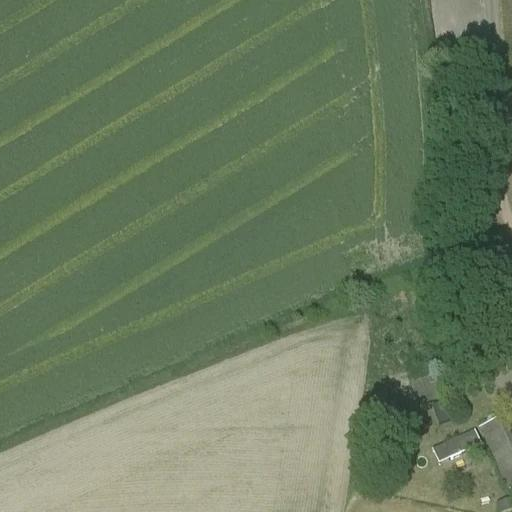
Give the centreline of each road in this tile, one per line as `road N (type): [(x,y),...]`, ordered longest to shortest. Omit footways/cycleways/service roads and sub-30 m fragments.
road 1 (unknown): [(511,114),(469,246),(511,387)]
road 2 (unclassified): [(511,109),(492,109),(481,91),(476,0)]
